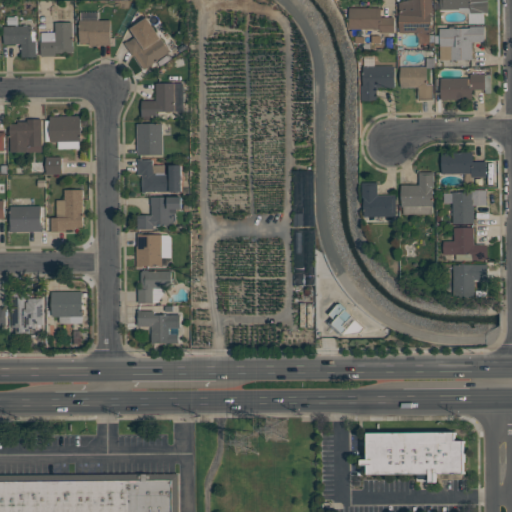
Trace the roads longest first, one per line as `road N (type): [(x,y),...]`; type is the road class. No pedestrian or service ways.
road 1 (residential): [(109,89),(108,402)]
road 2 (primary): [(108,402),(404,396)]
road 3 (primary): [(511,367),(215,367)]
road 4 (residential): [(394,147),(411,135),(511,130)]
road 5 (residential): [(506,395),(490,420),(489,511)]
